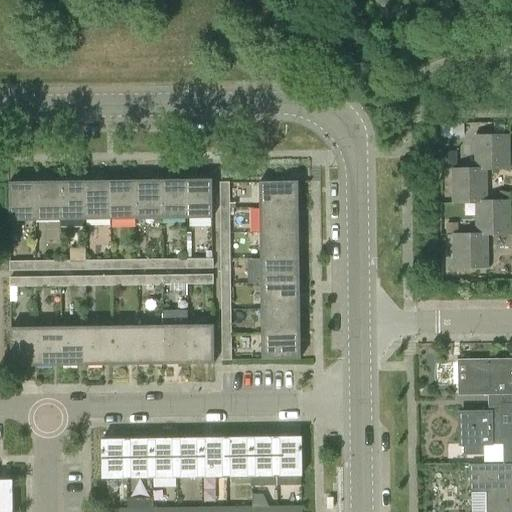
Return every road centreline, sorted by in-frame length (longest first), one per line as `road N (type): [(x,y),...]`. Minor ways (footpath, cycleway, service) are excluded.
road 1 (tertiary): [(0,107),(295,103),(328,110),(345,127),(351,152)]
road 2 (residential): [(47,419),(85,410),(358,404)]
road 3 (tertiary): [(356,323),(351,152)]
road 4 (residential): [(511,323),(356,323)]
